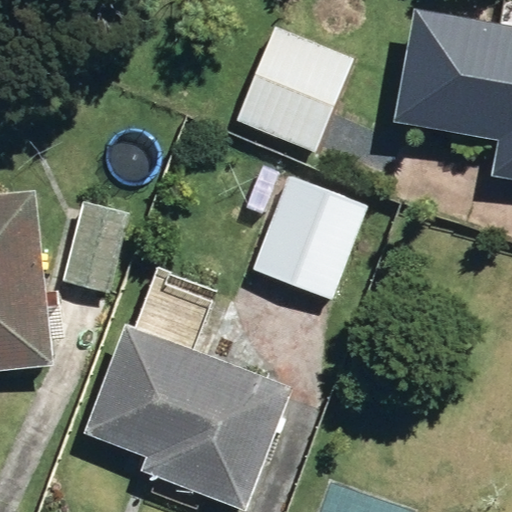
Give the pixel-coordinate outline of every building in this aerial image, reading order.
[(486,178),(511,182),(511,25),(404,6),(384,123),(492,141),(486,178)] [(232,122),(310,153),(350,53),(271,22),(232,122)] [(248,268),(330,301),(368,202),(285,171),(248,268)] [(0,369),(65,363),(47,184),(0,188),(0,369)] [(67,276),(117,288),(137,206),(87,195),(67,276)] [(135,471),(239,511),(286,389),(120,324),(79,433),(140,457),(135,471)]
